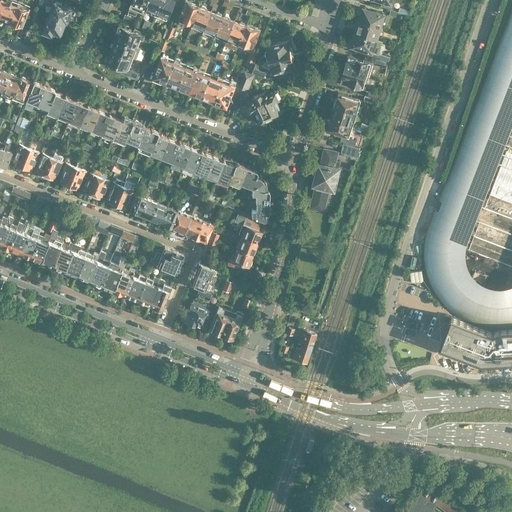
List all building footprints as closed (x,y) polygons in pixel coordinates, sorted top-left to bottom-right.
[(18,1),(15,0),(5,0),(0,14),(0,17),(10,22),(18,1)] [(55,3),(50,16),(68,23),(71,15),(70,14),(72,10),(64,7),(66,1),(62,0),(52,0),(52,2),(55,3)] [(133,0),(128,13),(136,16),(138,9),(143,11),(147,0),(133,0)] [(147,0),(143,11),(155,16),(161,0),(147,0)] [(161,0),(155,16),(166,20),(173,0),(161,0)] [(18,1),(10,22),(21,26),(30,6),(18,1)] [(178,22),(190,27),(198,7),(186,2),(178,22)] [(198,7),(190,27),(203,32),(211,12),(198,7)] [(409,10),(399,7),(398,12),(407,15),(409,10)] [(358,20),(379,27),(381,20),(385,21),(386,15),(363,8),(359,20),(358,20)] [(36,9),(32,19),(38,21),(42,11),(39,10),(36,9)] [(511,10),(510,15),(429,225),(426,235),(424,246),(424,257),(425,267),(428,278),(432,288),(438,297),(445,305),(452,312),(461,318),(471,323),(484,327),(494,328),(505,328),(511,327),(511,10)] [(203,32),(214,37),(222,16),(211,12),(203,32)] [(125,15),(123,19),(133,23),(134,19),(125,15)] [(68,23),(50,16),(43,32),(51,36),(53,33),(60,36),(65,22),(68,23)] [(214,37),(226,41),(234,21),(222,16),(214,37)] [(355,33),(375,39),(379,27),(358,20),(355,33)] [(226,41),(225,45),(236,49),(237,46),(245,25),(234,21),(226,41)] [(165,38),(169,40),(170,40),(175,27),(170,25),(165,38)] [(245,25),(237,46),(249,51),(245,60),(251,63),(257,49),(251,47),(257,30),(245,25)] [(117,39),(135,46),(139,38),(143,40),(146,33),(137,29),(135,33),(119,26),(117,32),(119,33),(117,39)] [(150,38),(162,43),(165,37),(153,32),(150,38)] [(375,39),(355,33),(351,45),(375,52),(376,47),(373,46),(375,39)] [(169,40),(165,38),(164,38),(160,48),(165,50),(169,40)] [(117,39),(112,50),(132,58),(136,60),(141,49),(135,46),(117,39)] [(265,46),(268,59),(290,54),(288,44),(287,44),(287,41),(265,46)] [(192,48),(200,52),(203,46),(194,42),(192,48)] [(132,58),(112,50),(107,61),(117,65),(115,70),(129,76),(131,71),(127,69),(132,58)] [(215,58),(222,61),(225,55),(218,52),(215,58)] [(290,54),(268,59),(271,73),(279,71),(280,74),(283,73),(283,72),(287,72),(288,72),(287,69),(293,68),(292,65),(290,54)] [(165,83),(173,62),(167,60),(167,57),(162,55),(153,77),(157,78),(157,79),(158,80),(161,84),(165,82),(165,83)] [(344,69),(364,75),(366,68),(368,69),(370,64),(348,57),(344,69)] [(375,63),(387,66),(388,61),(377,57),(375,63)] [(173,62),(165,83),(170,84),(172,89),(174,88),(176,89),(185,67),(179,65),(180,62),(175,60),(174,62),(173,62)] [(248,72),(253,74),(257,65),(252,63),(248,72)] [(144,64),(140,73),(146,76),(150,66),(144,64)] [(185,67),(176,89),(179,90),(180,92),(185,91),(189,92),(198,69),(193,67),(192,70),(185,67)] [(198,98),(200,99),(209,76),(202,74),(203,71),(198,69),(189,92),(193,94),(196,98),(198,98)] [(256,69),(254,74),(262,78),(265,73),(256,69)] [(364,75),(344,69),(340,82),(362,88),(364,83),(362,82),(364,75)] [(240,75),(246,78),(252,80),(254,75),(242,70),(240,75)] [(7,75),(0,92),(0,95),(6,98),(6,96),(10,98),(18,79),(13,77),(12,75),(10,74),(8,75),(7,75)] [(246,78),(240,75),(235,87),(241,89),(246,78)] [(209,100),(213,102),(222,79),(217,77),(216,79),(209,76),(200,99),(203,100),(204,102),(209,100)] [(18,79),(10,98),(18,100),(19,97),(23,98),(29,82),(25,80),(24,78),(21,77),(20,78),(19,78),(18,79)] [(222,79),(213,102),(214,102),(216,106),(220,105),(221,105),(221,104),(226,106),(234,84),(229,82),(229,81),(223,78),(222,79)] [(252,80),(246,78),(241,89),(247,91),(252,80)] [(25,100),(36,105),(43,86),(32,82),(25,100)] [(43,86),(36,105),(47,109),(53,92),(54,91),(53,90),(43,86)] [(258,94),(270,119),(276,116),(276,115),(279,113),(280,111),(276,101),(278,100),(274,91),(268,94),(267,93),(266,93),(264,91),(258,94)] [(46,112),(56,116),(64,98),(53,94),(53,92),(47,109),(46,112)] [(334,106),(354,112),(355,105),(358,106),(360,100),(338,93),(334,106)] [(246,105),(244,106),(247,114),(249,113),(250,114),(252,113),(256,122),(258,123),(264,120),(266,121),(270,119),(258,94),(252,97),(253,99),(251,100),(252,101),(245,104),(246,105)] [(56,116),(67,121),(75,102),(64,98),(56,116)] [(67,121),(66,123),(77,128),(78,125),(86,107),(75,102),(67,121)] [(330,119),(350,124),(352,125),(354,119),(352,118),(354,112),(334,106),(330,119)] [(86,107),(78,125),(90,130),(97,111),(86,107)] [(90,130),(101,134),(108,115),(97,111),(90,130)] [(108,115),(101,134),(112,139),(119,120),(108,115)] [(30,121),(18,116),(15,124),(27,128),(30,121)] [(350,124),(330,119),(327,131),(349,137),(348,138),(353,139),(352,144),(361,147),(363,142),(358,140),(358,138),(355,134),(350,132),(348,131),(350,124)] [(112,139),(123,143),(124,140),(130,124),(119,120),(112,139)] [(131,123),(124,140),(135,145),(139,146),(146,128),(140,126),(139,125),(138,125),(132,122),(132,123),(131,123)] [(146,128),(139,146),(150,151),(156,135),(157,133),(156,132),(155,131),(151,129),(150,130),(146,128)] [(149,153),(160,158),(167,139),(156,135),(150,151),(149,153)] [(160,158),(171,162),(178,144),(167,139),(160,158)] [(0,153),(0,164),(5,167),(11,152),(6,150),(9,144),(7,143),(7,142),(5,141),(4,143),(0,153)] [(14,163),(21,166),(28,147),(18,143),(16,149),(17,150),(13,159),(15,160),(14,163)] [(343,152),(357,156),(359,147),(345,143),(343,152)] [(85,144),(83,148),(94,153),(94,152),(96,148),(85,144)] [(171,162),(169,167),(180,171),(182,166),(189,148),(178,144),(176,150),(171,162)] [(28,147),(21,166),(28,169),(29,166),(31,167),(35,157),(36,158),(38,151),(28,147)] [(335,190),(341,165),(339,165),(340,160),(337,159),(339,150),(324,147),(321,161),(318,160),(312,185),(316,185),(311,206),(324,210),(329,189),(335,190)] [(189,148),(182,166),(193,171),(200,152),(189,148)] [(193,171),(191,175),(196,177),(198,173),(204,175),(211,157),(200,152),(193,171)] [(37,172),(44,175),(51,157),(41,153),(39,159),(40,159),(36,169),(39,170),(37,172)] [(51,157),(44,175),(51,178),(52,175),(55,176),(58,167),(59,167),(62,161),(63,157),(54,153),(52,157),(51,157)] [(118,157),(116,161),(128,165),(130,160),(126,159),(123,159),(118,157)] [(204,175),(215,180),(222,161),(211,157),(204,175)] [(226,184),(227,182),(233,165),(233,166),(222,161),(215,180),(226,184)] [(61,182),(67,184),(75,166),(65,162),(62,168),(64,169),(60,178),(62,179),(61,182)] [(131,167),(142,171),(144,166),(133,162),(131,167)] [(233,165),(227,182),(238,186),(241,180),(245,167),(236,164),(235,164),(234,164),(233,165)] [(75,166),(67,184),(75,188),(76,185),(78,185),(82,176),(83,177),(85,170),(75,166)] [(144,166),(142,171),(151,174),(153,170),(144,166)] [(251,188),(251,189),(265,179),(265,178),(264,177),(262,175),(260,174),(255,171),(245,167),(241,180),(238,186),(244,188),(245,186),(251,188)] [(85,192),(91,194),(100,172),(93,169),(92,173),(89,172),(86,178),(87,178),(83,188),(86,189),(85,192)] [(100,172),(91,194),(98,197),(100,194),(101,195),(105,186),(106,186),(108,180),(105,179),(108,173),(101,171),(101,172),(100,172)] [(110,188),(107,197),(109,198),(108,201),(115,204),(124,181),(116,178),(114,182),(112,181),(109,187),(110,188)] [(255,195),(255,201),(267,202),(268,192),(268,190),(268,189),(268,187),(267,184),(267,182),(265,179),(251,189),(251,195),(255,195)] [(124,180),(115,204),(122,206),(123,204),(125,204),(129,195),(132,196),(134,190),(132,190),(134,184),(124,180)] [(19,188),(17,192),(16,195),(27,199),(30,192),(19,188)] [(135,194),(129,210),(139,214),(145,198),(146,199),(148,193),(139,189),(136,195),(135,194)] [(182,199),(181,202),(184,203),(185,199),(188,200),(190,194),(185,192),(182,199)] [(235,199),(231,196),(227,200),(224,204),(227,206),(235,199)] [(190,215),(193,216),(195,211),(196,211),(201,198),(198,197),(190,215)] [(145,198),(139,214),(150,218),(156,203),(145,198)] [(267,202),(255,201),(255,202),(256,201),(255,209),(251,209),(250,216),(263,222),(265,222),(266,221),(266,220),(267,202)] [(150,218),(160,222),(166,207),(156,203),(150,218)] [(176,211),(166,207),(160,222),(170,227),(176,211)] [(177,210),(176,211),(170,227),(177,230),(178,232),(180,233),(181,232),(182,232),(190,215),(177,210)] [(238,214),(235,221),(242,224),(238,235),(240,236),(255,242),(258,236),(260,237),(262,232),(260,231),(258,230),(260,223),(238,214)] [(7,218),(0,234),(0,243),(0,244),(1,246),(7,249),(16,225),(11,223),(13,217),(8,215),(7,218)] [(89,215),(86,223),(91,225),(93,221),(94,218),(89,215)] [(190,215),(182,232),(184,233),(185,235),(188,236),(189,235),(190,235),(189,236),(193,237),(201,220),(193,216),(190,215)] [(52,231),(53,229),(57,221),(52,219),(48,230),(52,231)] [(107,234),(108,231),(110,225),(111,224),(99,220),(95,230),(107,234)] [(201,220),(193,237),(198,239),(199,240),(202,242),(203,241),(205,242),(212,224),(201,220)] [(16,225),(7,249),(13,251),(16,250),(18,251),(28,227),(24,225),(24,224),(18,222),(17,225),(17,224),(16,225)] [(23,255),(28,257),(40,227),(31,223),(29,227),(28,227),(18,251),(22,253),(23,255)] [(108,231),(120,236),(122,230),(110,225),(108,231)] [(37,259),(39,260),(50,235),(45,233),(44,235),(38,233),(41,227),(40,227),(28,257),(34,260),(37,259)] [(50,235),(39,260),(44,262),(45,264),(51,267),(62,241),(55,239),(58,231),(53,229),(52,231),(51,232),(50,235)] [(122,230),(120,236),(131,241),(133,237),(134,234),(123,229),(122,230)] [(208,243),(214,245),(218,235),(212,232),(208,243)] [(131,241),(127,250),(128,250),(129,247),(130,248),(128,252),(132,253),(138,239),(136,238),(138,235),(134,234),(133,237),(131,241)] [(240,236),(236,248),(251,254),(252,252),(254,253),(256,248),(254,247),(255,242),(240,236)] [(68,244),(62,241),(51,267),(58,269),(61,269),(64,270),(74,244),(69,242),(68,244)] [(69,274),(75,276),(86,251),(79,248),(80,246),(74,244),(64,270),(68,271),(69,274)] [(161,254),(180,262),(183,253),(164,246),(161,253),(161,254)] [(228,258),(226,264),(241,269),(243,264),(247,265),(247,264),(250,265),(252,260),(249,259),(251,254),(236,248),(232,259),(228,258)] [(99,254),(88,280),(92,281),(93,284),(99,286),(110,261),(103,259),(105,252),(100,250),(99,254)] [(85,278),(88,280),(99,254),(93,251),(92,254),(86,251),(75,276),(83,279),(85,278)] [(152,257),(150,262),(157,265),(176,272),(180,262),(161,254),(161,253),(157,251),(154,258),(152,257)] [(110,260),(99,286),(107,289),(109,288),(112,289),(121,267),(125,257),(120,255),(117,262),(110,260)] [(194,272),(214,281),(216,275),(215,275),(217,269),(198,262),(197,263),(196,263),(195,266),(195,267),(194,272)] [(121,293),(124,294),(134,269),(129,267),(128,270),(121,267),(112,289),(113,292),(118,294),(121,293)] [(134,269),(124,294),(128,296),(129,298),(135,301),(145,277),(138,274),(139,271),(134,269)] [(411,271),(411,281),(423,280),(422,270),(411,271)] [(190,282),(189,283),(200,287),(199,289),(211,293),(212,290),(208,289),(210,284),(212,285),(214,281),(194,272),(192,277),(191,277),(190,280),(190,282)] [(144,302),(148,304),(158,279),(153,277),(152,280),(145,277),(135,301),(141,304),(144,302)] [(158,279),(148,304),(152,306),(153,308),(158,310),(161,308),(169,287),(163,284),(164,281),(158,279)] [(223,289),(228,291),(231,282),(227,280),(223,289)] [(211,293),(199,289),(197,294),(208,299),(211,293)] [(242,306),(247,308),(251,300),(245,298),(242,306)] [(188,311),(187,310),(184,311),(182,316),(183,319),(186,320),(186,321),(195,325),(195,324),(202,327),(209,310),(208,310),(210,306),(202,303),(201,307),(191,303),(188,311)] [(215,332),(219,334),(229,310),(217,306),(208,330),(213,332),(213,330),(215,331),(215,332)] [(229,310),(219,334),(220,334),(220,333),(221,333),(222,335),(225,336),(226,335),(232,337),(238,322),(240,323),(244,313),(236,310),(235,313),(229,310)] [(498,357),(501,356),(501,359),(511,358),(511,327),(500,329),(497,330),(493,332),(484,328),(459,319),(451,316),(449,321),(441,344),(482,360),(484,359),(485,360),(498,357)] [(297,358),(307,362),(317,333),(306,330),(302,329),(298,339),(302,341),(300,348),(296,346),(293,356),(297,357),(297,358)] [(464,511),(426,485),(406,511),(464,511)]
